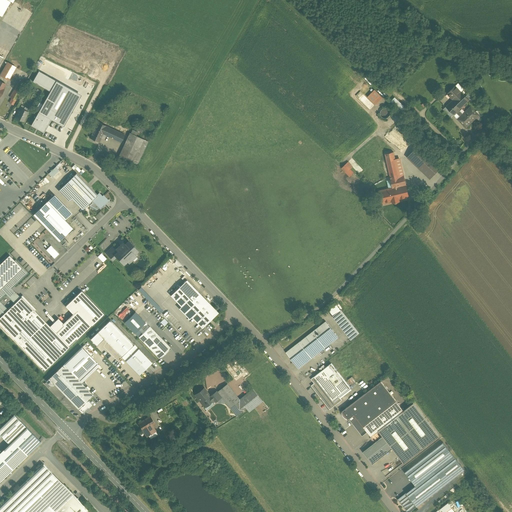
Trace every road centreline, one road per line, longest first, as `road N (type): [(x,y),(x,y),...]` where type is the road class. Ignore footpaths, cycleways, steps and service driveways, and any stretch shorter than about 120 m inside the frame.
road 1 (residential): [(495,124),(471,139),(320,305),(259,337)]
road 2 (residential): [(259,337),(396,511)]
road 3 (residential): [(68,432),(197,350),(236,313)]
road 4 (residential): [(126,199),(236,313)]
road 5 (residential): [(0,120),(90,162),(126,199)]
road 6 (unknown): [(428,189),(412,156),(376,116),(433,110)]
road 7 (residential): [(126,199),(37,283)]
